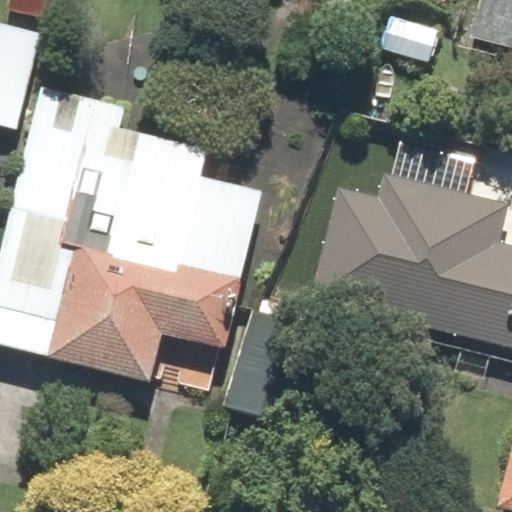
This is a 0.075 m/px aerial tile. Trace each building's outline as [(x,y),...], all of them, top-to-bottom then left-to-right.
[(19,0),(16,13),(50,21),(55,0),(19,0)] [(305,0),(298,22),(374,46),(388,0),(305,0)] [(511,0),(489,0),(479,38),(511,46),(511,0)] [(446,33),(399,19),(391,49),(437,63),(446,33)] [(0,25),(0,125),(24,131),(47,37),(0,25)] [(52,89),(0,309),(0,344),(164,383),(174,338),(237,353),(275,194),(212,180),(218,152),(129,131),(134,108),(52,89)] [(350,191),(323,301),(511,347),(511,246),(509,246),(511,235),(511,206),(402,180),(397,203),(350,191)] [(263,313),(235,408),(304,428),(332,333),(263,313)]
